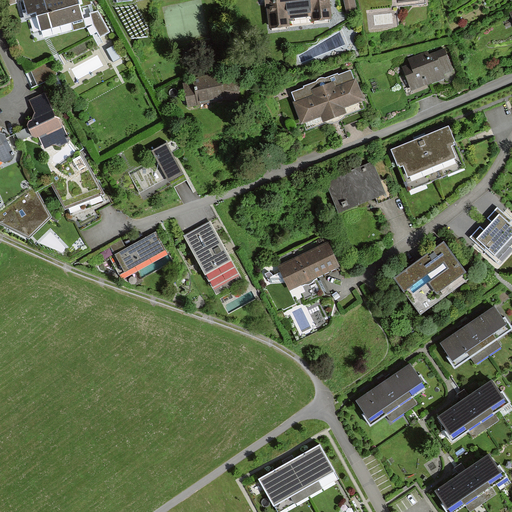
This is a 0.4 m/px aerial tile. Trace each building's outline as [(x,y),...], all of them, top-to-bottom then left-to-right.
[(24,0),(28,13),(36,10),(42,29),(72,20),(75,28),(85,25),(77,0),(24,0)] [(269,0),(272,26),(289,24),(288,15),(315,12),(316,22),(335,20),(333,0),(269,0)] [(344,0),(346,14),(357,13),(355,0),(344,0)] [(100,16),(92,19),(100,40),(109,37),(100,16)] [(410,64),(404,66),(412,89),(447,77),(446,73),(454,71),(447,50),(431,55),(430,52),(409,59),(410,64)] [(351,71),(293,94),(306,126),(364,104),(351,71)] [(221,75),(186,83),(191,106),(226,98),(221,75)] [(68,139),(45,94),(32,101),(39,116),(31,120),(46,150),(68,139)] [(448,129),(393,152),(409,191),(464,168),(448,129)] [(0,132),(0,161),(4,162),(15,157),(5,135),(0,132)] [(183,174),(167,145),(153,153),(157,160),(130,174),(142,196),(183,174)] [(77,156),(46,184),(70,221),(104,207),(77,156)] [(383,195),(372,166),(328,183),(339,212),(383,195)] [(33,188),(0,213),(0,223),(29,240),(50,219),(33,188)] [(493,223),(489,228),(511,249),(511,222),(498,209),(488,219),(493,223)] [(210,222),(184,236),(215,293),(241,279),(210,222)] [(511,252),(511,249),(489,228),(485,231),(481,227),(470,238),(500,266),(511,252)] [(166,252),(156,233),(115,256),(125,274),(166,252)] [(122,241),(110,247),(113,254),(126,248),(122,241)] [(337,266),(327,246),(281,268),(291,288),(337,266)] [(440,246),(391,281),(416,315),(465,280),(440,246)] [(495,307),(442,343),(457,365),(510,329),(495,307)] [(411,365),(357,401),(373,423),(426,387),(411,365)] [(491,381),(438,417),(453,439),(506,403),(491,381)] [(320,443),(260,477),(280,511),(339,478),(320,443)] [(489,454),(436,490),(450,511),(504,476),(489,454)]
